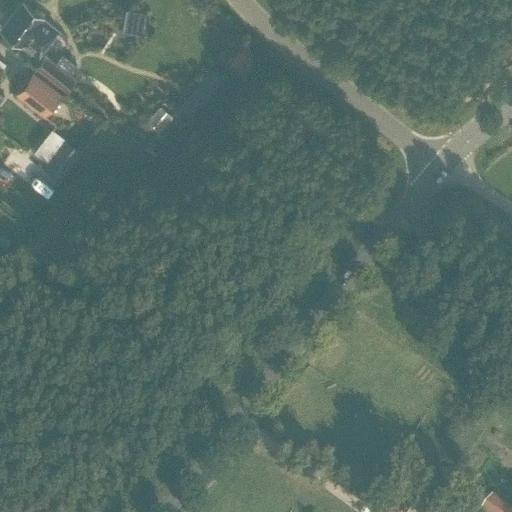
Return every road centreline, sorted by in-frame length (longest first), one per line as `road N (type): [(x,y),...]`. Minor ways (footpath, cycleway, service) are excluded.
road 1 (tertiary): [(155,511),(441,164)]
road 2 (unclassified): [(441,164),(241,0)]
road 3 (track): [(511,423),(334,297)]
road 4 (track): [(236,415),(371,511)]
